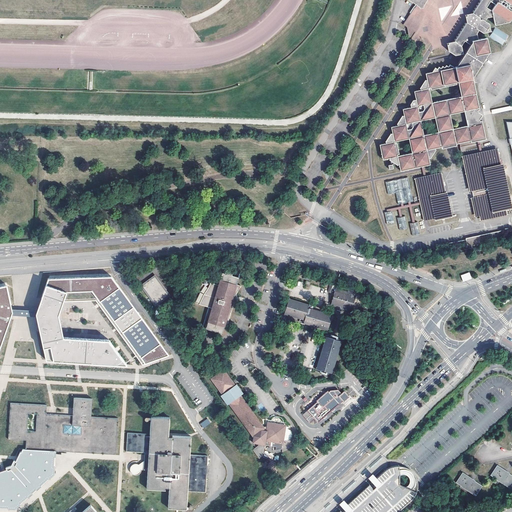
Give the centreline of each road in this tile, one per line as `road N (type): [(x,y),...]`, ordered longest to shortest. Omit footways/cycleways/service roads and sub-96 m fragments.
road 1 (tertiary): [(292,239),(217,232),(0,251)]
road 2 (tertiary): [(0,263),(209,245),(288,251)]
road 3 (secondary): [(293,511),(476,341)]
road 4 (secondary): [(411,358),(381,412),(274,511)]
road 5 (tertiary): [(464,296),(292,239)]
road 6 (unclassified): [(288,251),(258,356),(277,382)]
road 7 (tertiary): [(288,251),(373,277),(399,294)]
